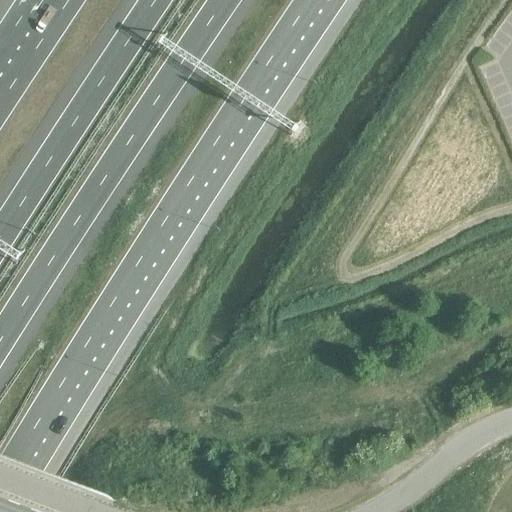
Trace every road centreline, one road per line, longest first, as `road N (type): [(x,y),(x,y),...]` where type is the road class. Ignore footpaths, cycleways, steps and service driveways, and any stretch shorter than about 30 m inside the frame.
road 1 (motorway): [(0,484),(307,0)]
road 2 (motorway): [(0,340),(223,0)]
road 3 (motorway): [(154,0),(0,230)]
road 4 (unclassified): [(374,511),(477,429),(511,417)]
